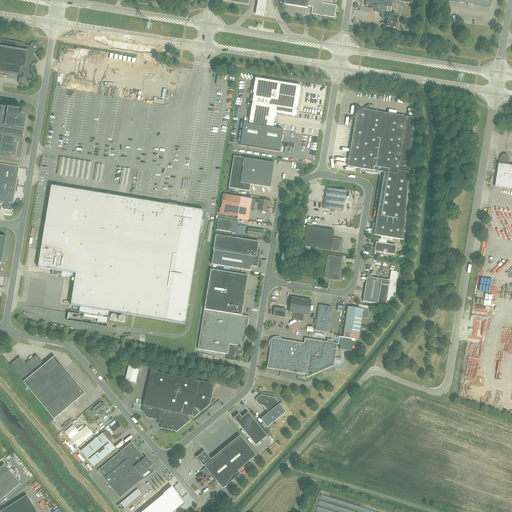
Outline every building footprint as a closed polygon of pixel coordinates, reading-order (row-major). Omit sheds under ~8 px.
[(266,0),(257,0),(255,17),(264,18),(266,0)] [(283,0),(283,4),(307,8),(307,7),(307,6),(313,7),(312,14),(334,17),(336,6),(336,5),(322,3),(322,0),(283,0)] [(412,0),(365,0),(365,5),(376,7),(375,12),(381,13),(381,17),(387,18),(386,26),(391,27),(396,28),(396,24),(397,24),(398,18),(393,17),(393,14),(390,14),(391,7),(392,7),(393,0),(412,4),(412,0)] [(0,71),(19,75),(18,83),(20,85),(26,86),(29,84),(29,81),(31,81),(34,79),(34,75),(32,72),(31,72),(32,65),(34,63),(35,59),(33,56),(34,51),(36,51),(38,50),(39,45),(37,43),(33,42),(31,44),(30,46),(25,45),(23,42),(19,42),(17,43),(15,41),(11,41),(9,42),(7,40),(2,39),(2,37),(0,36),(0,71)] [(244,123),(240,145),(280,152),(283,130),(273,128),(275,118),(277,107),(297,111),(301,86),(296,85),(295,85),(257,79),(257,78),(255,78),(255,79),(256,79),(254,92),(253,92),(253,93),(254,93),(249,124),(244,123)] [(393,238),(403,240),(414,117),(367,110),(371,108),(368,105),(362,109),(357,108),(356,113),(350,118),(352,121),(355,119),(348,166),(384,172),(374,235),(393,238)] [(20,110),(0,106),(0,153),(15,156),(18,142),(19,142),(20,138),(23,139),(26,118),(25,118),(26,114),(25,113),(25,112),(24,112),(20,111),(20,110)] [(499,163),(496,187),(511,189),(511,165),(509,165),(510,160),(510,158),(509,156),(508,155),(506,154),(504,154),(502,155),(501,157),(500,158),(499,163)] [(274,163),(244,158),(234,156),(229,188),(249,191),(250,184),(270,188),(274,163)] [(18,177),(19,167),(0,163),(0,201),(13,204),(15,194),(16,191),(15,191),(17,179),(18,179),(18,177)] [(51,185),(38,267),(53,270),(52,275),(58,276),(58,274),(62,275),(75,277),(71,305),(80,307),(79,313),(84,314),(108,318),(109,312),(166,321),(185,324),(201,227),(202,227),(202,228),(203,228),(204,219),(203,220),(202,219),(204,210),(192,208),(185,207),(153,202),(154,201),(140,199),(139,199),(51,185)] [(343,211),(346,191),(327,188),(323,208),(343,211)] [(255,200),(252,199),(241,197),(223,194),(221,208),(220,208),(219,213),(238,216),(240,206),(246,207),(246,208),(247,209),(248,209),(250,210),(250,209),(251,204),(255,204),(255,202),(255,200)] [(266,211),(268,201),(261,200),(259,210),(266,211)] [(217,230),(236,233),(238,221),(219,218),(217,230)] [(334,231),(307,226),(304,246),(338,252),(340,239),(333,238),(334,231)] [(254,228),(254,229),(248,228),(247,234),(262,237),(262,233),(263,234),(263,230),(257,229),(254,228)] [(260,249),(258,249),(259,242),(231,237),(230,236),(229,237),(226,236),(225,235),(224,236),(221,235),(220,234),(219,235),(215,234),(212,250),(214,250),(212,264),(250,271),(251,266),(257,267),(260,249)] [(372,248),(370,256),(378,257),(379,252),(395,255),(396,245),(376,242),(375,248),(372,248)] [(328,255),(324,278),(339,280),(343,257),(328,255)] [(211,270),(204,309),(198,349),(228,354),(227,356),(226,359),(237,361),(238,358),(237,358),(238,352),(239,346),(244,347),(249,317),(244,316),(244,315),(242,314),(248,276),(211,270)] [(363,301),(378,304),(386,305),(386,300),(391,301),(393,299),(397,271),(391,271),(389,280),(367,277),(363,301)] [(303,322),(304,314),(309,315),(311,300),(292,297),(289,310),(275,308),(274,316),(285,317),(293,318),(293,320),(303,322)] [(344,332),(343,336),(358,339),(359,334),(360,329),(362,317),(367,318),(368,318),(368,317),(369,316),(369,315),(369,314),(368,313),(369,309),(368,309),(368,306),(358,304),(357,308),(356,308),(348,306),(348,310),(345,327),(344,332)] [(331,307),(319,305),(315,330),(327,332),(331,307)] [(337,343),(323,341),(307,339),(307,344),(272,338),(271,339),(270,340),(270,341),(269,342),(269,343),(269,344),(269,345),(269,346),(270,347),(270,348),(269,358),(270,358),(270,361),(270,363),(271,365),(273,367),(275,368),(277,369),(277,370),(307,374),(307,377),(334,366),(337,343)] [(341,339),(340,349),(351,351),(352,346),(356,347),(357,342),(341,339)] [(54,419),(85,393),(55,356),(50,360),(45,364),(36,354),(25,364),(20,357),(9,365),(23,382),(54,419)] [(136,382),(139,367),(129,365),(125,380),(136,382)] [(192,416),(193,411),(194,411),(197,414),(193,417),(194,418),(200,413),(196,409),(197,408),(198,409),(201,412),(210,404),(214,384),(151,370),(142,411),(147,418),(158,420),(158,423),(161,424),(160,428),(177,431),(191,420),(189,417),(187,417),(188,415),(192,416)] [(267,427),(286,412),(275,398),(261,395),(256,398),(256,401),(259,405),(263,406),(269,412),(260,419),(267,427)] [(101,402),(93,408),(98,414),(102,418),(107,414),(103,410),(106,408),(101,402)] [(238,415),(234,418),(236,421),(256,445),(267,436),(248,412),(242,417),(240,415),(239,416),(238,415)] [(93,466),(109,453),(115,448),(109,441),(113,438),(115,440),(120,436),(117,434),(119,432),(123,429),(118,423),(111,429),(114,433),(116,435),(113,437),(111,435),(107,430),(103,433),(102,433),(96,438),(81,451),(93,466)] [(87,426),(79,432),(73,425),(65,432),(77,447),(93,434),(87,426)] [(241,469),(249,463),(258,455),(241,435),(212,459),(206,452),(199,458),(205,465),(224,488),(242,474),(239,471),(241,469)] [(120,498),(143,479),(144,480),(155,471),(151,466),(152,465),(146,457),(145,458),(132,443),(131,443),(98,470),(98,471),(104,478),(120,498)] [(0,484),(12,474),(4,464),(0,467),(0,484)] [(199,478),(197,481),(202,486),(204,488),(209,485),(207,482),(210,480),(205,474),(204,474),(203,473),(198,477),(199,478)] [(12,474),(0,484),(0,500),(21,484),(12,474)] [(138,489),(120,503),(124,508),(142,494),(138,489)] [(170,489),(156,501),(164,511),(173,511),(183,504),(170,489)] [(1,511),(37,511),(27,495),(1,511)] [(164,511),(156,501),(148,507),(152,511),(164,511)]
